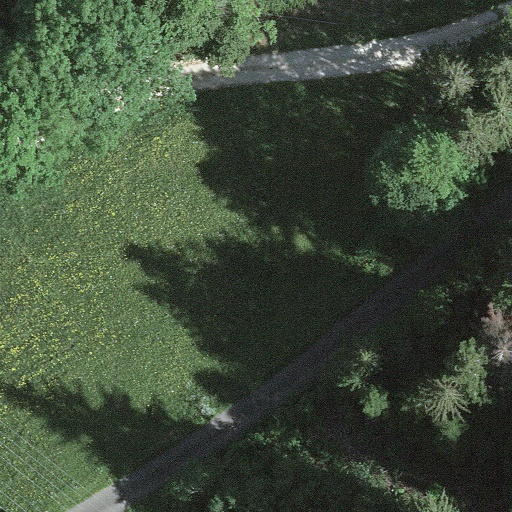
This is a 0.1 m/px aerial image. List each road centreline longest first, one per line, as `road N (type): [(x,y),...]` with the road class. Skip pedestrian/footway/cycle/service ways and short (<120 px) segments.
road 1 (track): [(497,0),(376,52),(220,92),(0,207)]
road 2 (unclassified): [(511,203),(86,511)]
